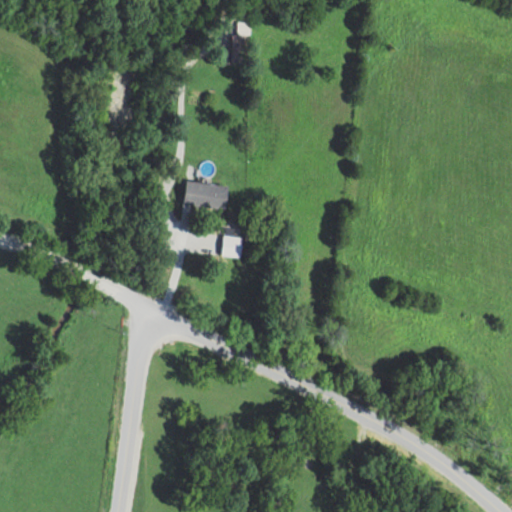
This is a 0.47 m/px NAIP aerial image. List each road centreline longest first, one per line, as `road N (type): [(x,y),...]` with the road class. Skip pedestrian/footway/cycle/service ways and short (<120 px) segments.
road 1 (residential): [(440,511),(391,466),(257,396),(123,374),(107,347),(0,304)]
road 2 (residential): [(106,511),(123,374)]
